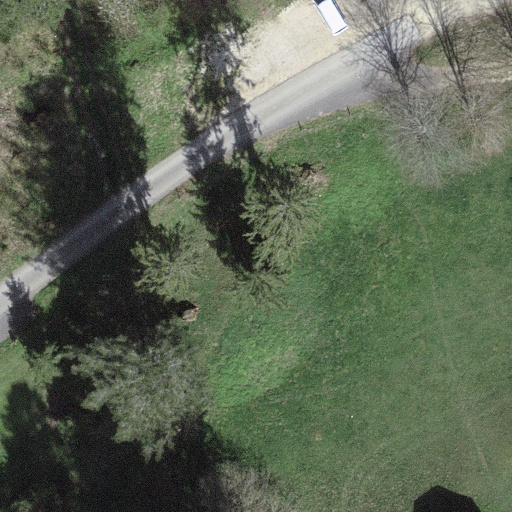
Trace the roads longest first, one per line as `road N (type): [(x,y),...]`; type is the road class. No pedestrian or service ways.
road 1 (residential): [(424,0),(0,303)]
road 2 (track): [(511,75),(319,82)]
